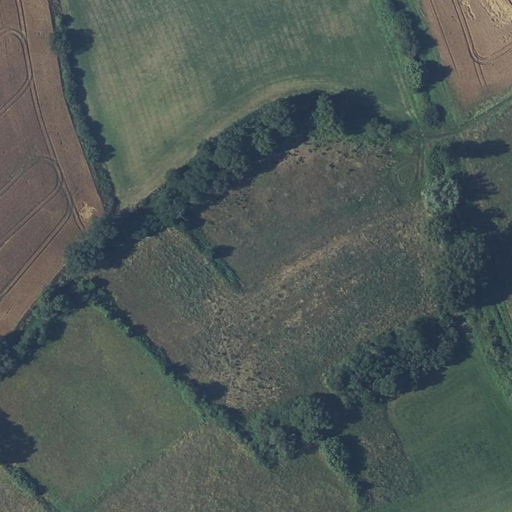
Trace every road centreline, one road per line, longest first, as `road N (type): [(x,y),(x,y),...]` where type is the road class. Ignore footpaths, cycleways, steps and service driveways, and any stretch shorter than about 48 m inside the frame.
road 1 (track): [(0,345),(165,179),(306,95),(373,106),(432,136),(457,132),(511,97)]
road 2 (track): [(457,132),(409,0)]
